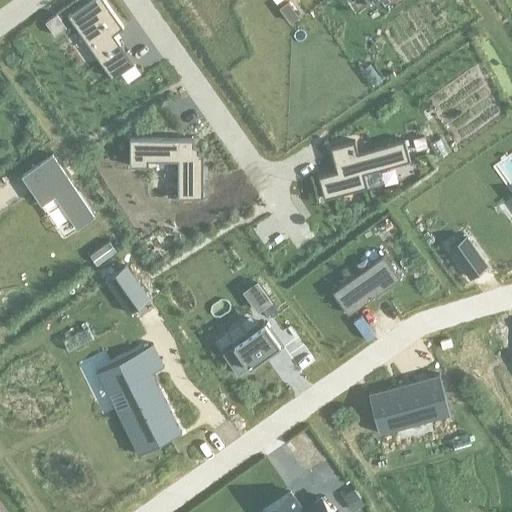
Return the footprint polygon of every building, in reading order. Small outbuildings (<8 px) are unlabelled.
[(70,13),(68,15),(79,31),(80,31),(89,43),(88,43),(98,58),(120,43),(114,33),(123,26),(105,0),(93,0),(72,15),(70,13)] [(288,1),(280,6),(290,21),(298,15),(288,1)] [(51,17),(46,21),(55,35),(61,31),(51,17)] [(120,43),(98,58),(112,78),(134,62),(120,43)] [(432,108),(424,113),(429,120),(437,114),(432,108)] [(425,135),(414,138),(417,149),(428,146),(425,135)] [(194,137),(130,137),(130,165),(148,165),(148,159),(178,159),(178,195),(172,195),(172,197),(204,197),(204,152),(194,152),(194,137)] [(338,169),(318,175),(324,198),(368,186),(364,172),(410,160),(405,139),(360,151),(356,139),(331,146),(338,169)] [(52,154),(23,174),(41,202),(55,193),(77,226),(94,215),(52,154)] [(466,236),(450,247),(470,277),(487,265),(466,236)] [(89,255),(96,264),(115,250),(109,241),(89,255)] [(384,254),(332,290),(348,313),(400,277),(384,254)] [(126,264),(105,279),(128,311),(149,297),(126,264)] [(257,281),(243,291),(258,312),(271,302),(257,281)] [(234,344),(223,352),(238,373),(280,343),(265,322),(250,333),(247,330),(232,341),(234,344)] [(153,343),(96,371),(97,372),(98,372),(101,378),(108,393),(122,386),(129,401),(116,408),(125,426),(138,451),(137,452),(138,453),(170,437),(167,431),(175,427),(178,433),(182,431),(181,430),(180,430),(151,372),(164,365),(164,364),(163,364),(153,344),(154,344),(153,343)] [(439,373),(369,392),(379,432),(450,414),(439,373)] [(355,488),(345,495),(355,509),(365,502),(355,488)] [(263,510),(264,511),(332,511),(322,496),(304,509),(290,490),(263,510)]
